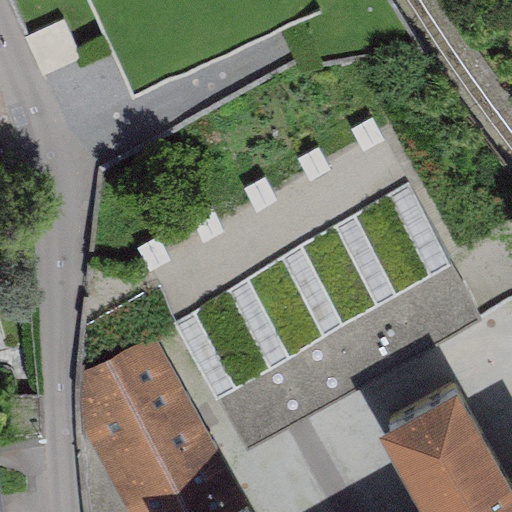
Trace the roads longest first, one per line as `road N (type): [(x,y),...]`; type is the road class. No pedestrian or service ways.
road 1 (residential): [(0,55),(18,110),(54,511)]
road 2 (unknown): [(511,344),(474,351),(297,457)]
